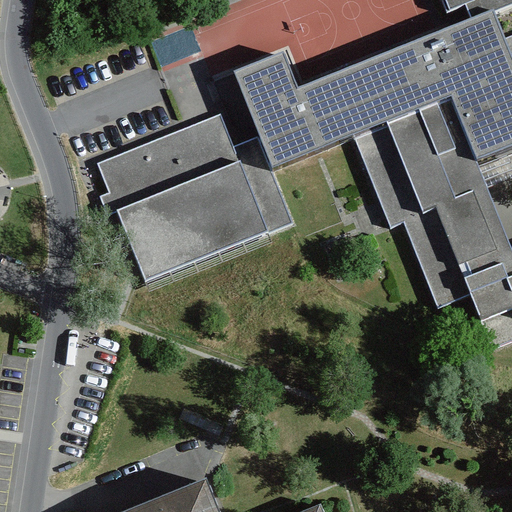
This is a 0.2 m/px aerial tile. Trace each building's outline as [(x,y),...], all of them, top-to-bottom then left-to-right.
[(511,0),(440,0),(446,13),(466,6),(472,22),(493,14),(511,6),(511,0)] [(504,41),(493,14),(472,22),(443,34),(298,91),(285,57),(234,78),(258,139),(272,172),(355,139),(452,101),(478,166),(511,152),(511,60),(510,57),(504,41)] [(511,250),(478,166),(452,101),(355,139),(391,230),(405,225),(438,308),(472,294),(494,348),(511,340),(511,250)] [(218,117),(98,165),(145,283),(292,224),(272,172),(258,139),(231,149),(218,117)] [(217,511),(206,484),(135,511),(217,511)]
